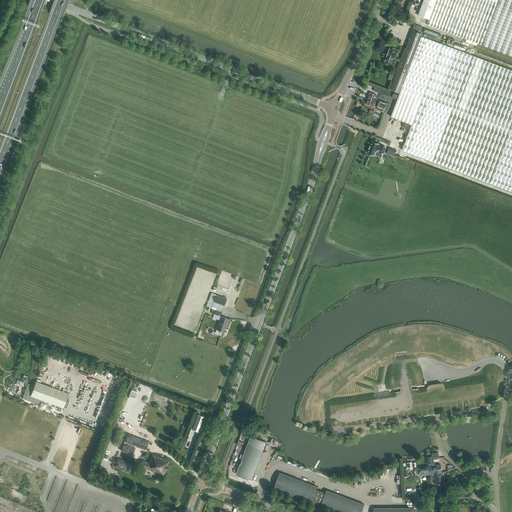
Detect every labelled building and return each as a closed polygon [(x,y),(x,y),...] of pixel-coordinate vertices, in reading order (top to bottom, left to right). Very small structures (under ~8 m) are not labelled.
[(511,0),(423,0),(418,15),(429,19),(427,25),(511,56),(511,0)] [(422,34),(413,30),(406,48),(405,48),(397,69),(398,70),(391,89),(400,93),(391,117),(412,124),(402,150),(511,191),(511,70),(421,36),(422,34)] [(383,62),(391,65),(394,59),(395,59),(398,51),(390,48),(388,54),(387,53),(383,62)] [(377,96),(370,93),(368,100),(371,101),(371,100),(375,101),(377,96)] [(371,101),(368,100),(366,104),(372,106),(371,108),(375,109),(376,105),(374,104),(375,101),(371,100),(371,101)] [(383,112),(384,110),(388,111),(390,104),(380,100),(378,105),(376,105),(375,109),(383,112)] [(369,148),(367,153),(374,155),(376,151),(379,152),(383,154),(386,147),(382,145),(381,145),(379,144),(372,141),(370,146),(369,148)] [(212,293),(207,306),(213,308),(211,312),(215,314),(221,316),(222,312),(224,306),(225,306),(227,299),(212,293)] [(229,319),(222,317),(217,330),(224,332),(229,319)] [(326,403),(325,405),(326,427),(331,428),(333,428),(333,431),(336,432),(345,432),(346,433),(347,433),(352,432),(355,426),(392,421),(435,414),(477,408),(478,408),(482,412),(482,413),(486,411),(487,405),(499,399),(502,398),(503,396),(503,395),(502,386),(502,385),(503,383),(504,381),(504,377),(504,374),(501,369),(500,368),(496,366),(492,366),(489,366),(483,372),(482,376),(457,380),(446,382),(444,383),(444,385),(442,383),(429,385),(427,388),(416,389),(412,390),(412,387),(417,386),(425,385),(424,378),(423,373),(422,368),(420,365),(419,362),(418,361),(407,357),(395,358),(388,368),(387,373),(385,381),(385,383),(385,384),(386,390),(387,390),(395,389),(400,389),(401,392),(397,392),(391,393),(389,392),(386,391),(379,392),(345,397),(333,398),(327,399),(326,403)] [(36,381),(34,386),(28,384),(23,398),(40,405),(39,407),(44,409),(46,404),(43,403),(44,401),(63,408),(69,393),(36,381)] [(206,417),(198,414),(192,429),(200,432),(206,417)] [(149,443),(127,435),(121,452),(132,457),(136,448),(146,451),(149,443)] [(267,443),(251,437),(237,474),(252,480),(267,443)] [(149,462),(143,460),(140,468),(163,476),(169,460),(153,454),(151,461),(150,460),(149,462)] [(430,471),(431,474),(431,476),(432,476),(432,474),(435,473),(435,471),(438,471),(439,473),(442,472),(441,465),(435,466),(434,463),(433,463),(432,457),(427,457),(429,466),(430,471)] [(117,463),(115,467),(131,473),(133,469),(133,468),(134,465),(118,458),(116,463),(117,463)] [(429,466),(416,468),(416,472),(420,472),(420,475),(431,474),(430,471),(429,466)] [(442,472),(439,473),(438,471),(435,471),(435,473),(432,474),(432,476),(431,476),(432,480),(435,479),(436,484),(443,483),(442,472)] [(280,473),(274,489),(311,503),(312,502),(317,490),(318,487),(280,473)] [(321,506),(321,507),(335,511),(361,511),(364,505),(327,490),(326,493),(321,506)]
